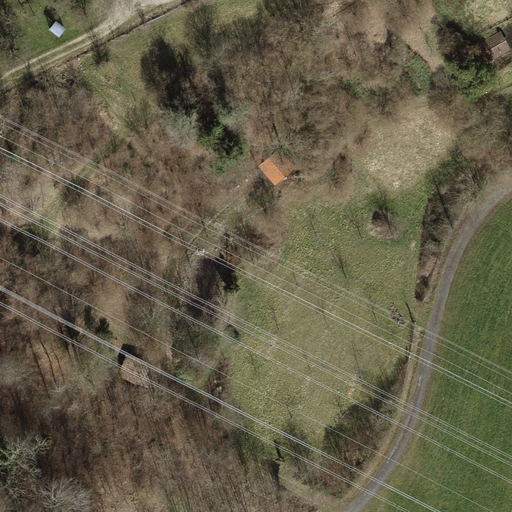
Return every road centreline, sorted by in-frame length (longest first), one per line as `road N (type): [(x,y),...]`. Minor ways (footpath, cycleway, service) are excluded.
road 1 (track): [(352,511),(397,451),(456,246),(492,198),(511,186)]
road 2 (track): [(163,0),(9,81)]
